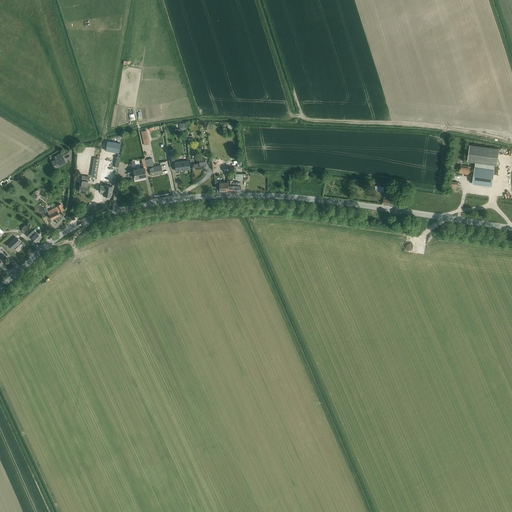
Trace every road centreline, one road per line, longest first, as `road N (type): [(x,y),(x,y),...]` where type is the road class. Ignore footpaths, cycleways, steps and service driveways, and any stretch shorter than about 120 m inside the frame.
road 1 (unclassified): [(511,228),(274,195),(179,198),(78,223),(0,288)]
road 2 (track): [(104,143),(129,0)]
